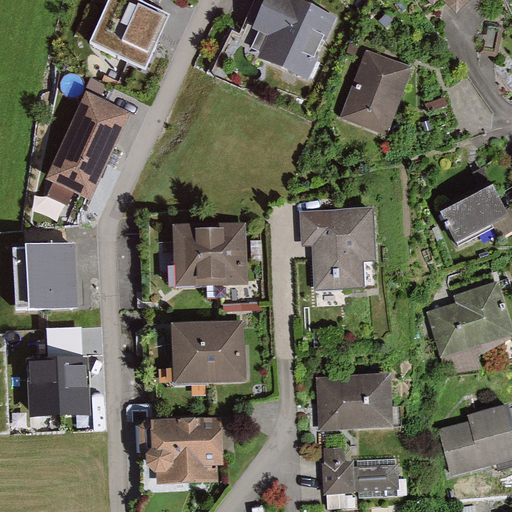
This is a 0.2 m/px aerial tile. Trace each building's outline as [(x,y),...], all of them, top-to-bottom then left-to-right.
[(126,0),(102,50),(154,75),(179,23),(129,0),(126,0)] [(326,0),(250,0),(241,24),(256,30),(248,50),(313,77),(342,6),(326,0)] [(427,0),(438,11),(448,0),(460,0),(468,8),(475,0),(427,0)] [(418,58),(370,41),(344,114),(392,131),(418,58)] [(70,188),(90,198),(132,112),(87,90),(45,176),(52,179),(45,194),(62,202),(70,188)] [(511,193),(455,224),(471,254),(511,232),(511,193)] [(336,205),(312,206),(314,251),(323,251),(324,293),(390,291),(388,214),(337,216),(336,205)] [(178,234),(180,290),(259,287),(256,230),(178,234)] [(79,255),(21,256),(22,299),(36,299),(36,314),(80,313),(79,255)] [(436,322),(453,369),(511,347),(511,300),(508,290),(464,305),(466,311),(436,322)] [(256,326),(181,333),(186,392),(261,386),(256,326)] [(88,359),(27,361),(29,421),(91,419),(88,359)] [(316,380),(318,434),(393,432),(392,378),(316,380)] [(446,438),(461,486),(511,469),(511,413),(475,425),(476,429),(446,438)] [(229,425),(159,431),(164,496),(234,491),(229,425)] [(326,498),(327,511),(358,511),(357,500),(407,499),(407,481),(399,481),(399,467),(355,468),(355,465),(345,465),(345,439),(324,439),(324,467),(322,467),(323,498),(326,498)]
